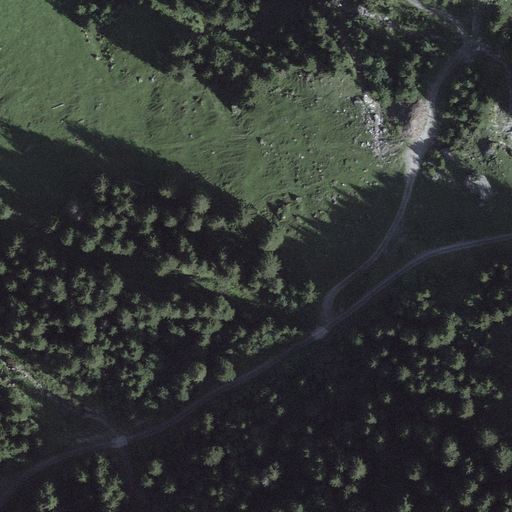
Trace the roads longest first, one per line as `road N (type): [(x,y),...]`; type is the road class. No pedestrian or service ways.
road 1 (track): [(0,496),(38,463),(130,437),(293,351),(422,257),(511,235)]
road 2 (track): [(410,0),(456,22),(466,42),(435,88),(431,127),(392,230),(328,298),(335,322)]
